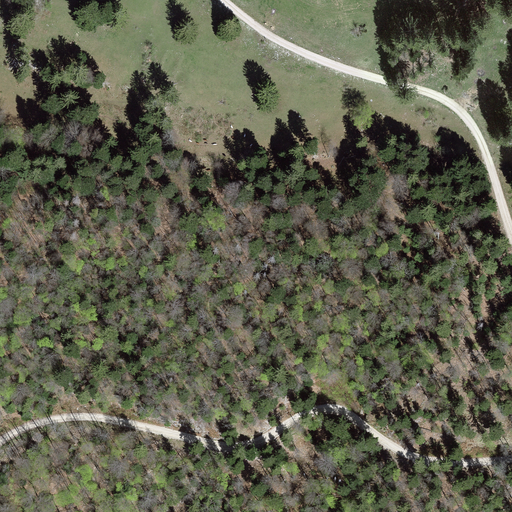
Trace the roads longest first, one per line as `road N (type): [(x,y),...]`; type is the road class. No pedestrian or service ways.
road 1 (track): [(0,442),(42,421),(101,416),(239,446),(328,406),(422,460),(511,457)]
road 2 (track): [(511,228),(480,140),(457,110),(328,65),(249,25),(219,0)]
